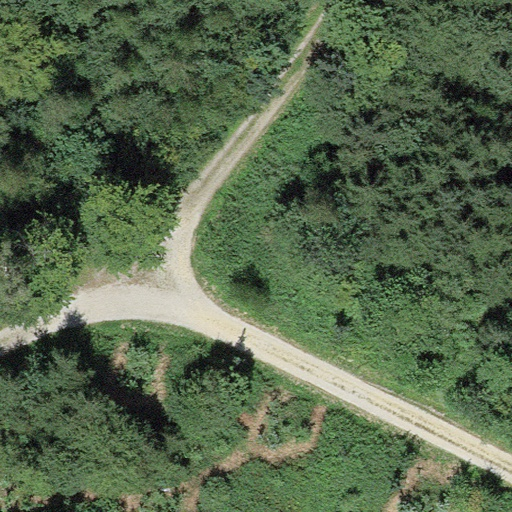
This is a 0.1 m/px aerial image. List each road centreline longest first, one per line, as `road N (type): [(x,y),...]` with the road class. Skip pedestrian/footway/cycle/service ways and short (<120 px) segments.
road 1 (track): [(511,473),(133,290)]
road 2 (track): [(341,0),(133,290)]
road 3 (track): [(0,355),(133,290)]
